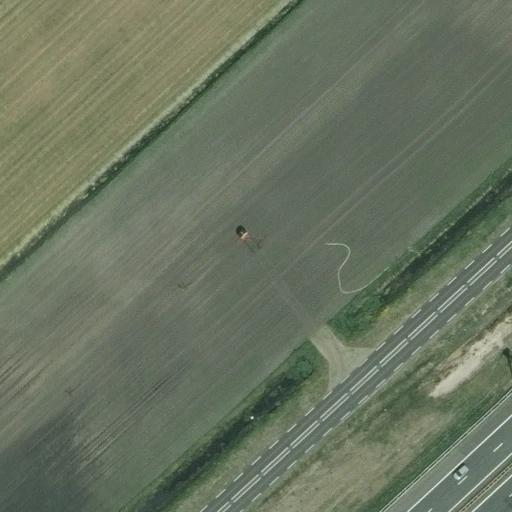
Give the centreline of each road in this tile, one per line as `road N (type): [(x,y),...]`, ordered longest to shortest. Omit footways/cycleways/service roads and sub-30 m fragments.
road 1 (primary): [(511,245),(218,511)]
road 2 (motorway): [(324,511),(511,363)]
